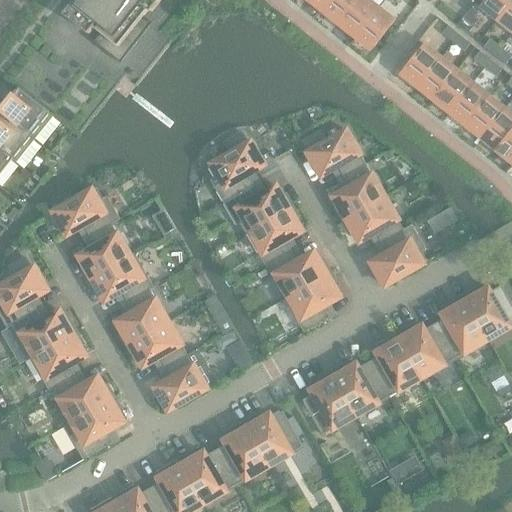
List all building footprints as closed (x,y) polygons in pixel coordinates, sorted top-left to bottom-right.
[(77,0),(70,9),(101,34),(94,43),(120,64),(153,24),(144,17),(149,11),(152,13),(163,0),(77,0)] [(307,0),(324,13),(333,0),(307,0)] [(333,0),(324,13),(340,26),(360,0),(333,0)] [(360,0),(340,26),(355,38),(379,9),(367,0),(360,0)] [(483,9),(498,21),(511,1),(511,0),(486,0),(481,7),(483,9)] [(511,1),(498,21),(511,32),(511,1)] [(475,3),(463,18),(471,24),(483,9),(481,7),(475,3)] [(395,22),(379,9),(355,38),(372,51),(395,22)] [(462,18),(456,25),(467,34),(472,26),(462,18)] [(442,33),(454,43),(459,36),(448,26),(442,33)] [(469,44),(459,36),(454,43),(464,51),(469,44)] [(485,46),(496,55),(502,47),(491,38),(485,46)] [(401,75),(418,88),(441,59),(424,45),(401,75)] [(511,57),(511,54),(502,47),(496,55),(507,64),(511,57)] [(475,59),(486,67),(493,59),(482,50),(475,59)] [(418,88),(434,101),(457,71),(441,59),(418,88)] [(504,68),(493,59),(486,67),(497,76),(504,68)] [(434,101),(450,113),(473,84),(457,71),(434,101)] [(450,113),(465,126),(489,97),(473,84),(450,113)] [(16,88),(0,108),(0,114),(34,141),(52,117),(16,88)] [(465,126),(481,139),(505,110),(489,97),(465,126)] [(481,139),(497,152),(511,133),(511,115),(505,110),(481,139)] [(15,164),(34,141),(0,114),(0,151),(10,160),(10,161),(15,164)] [(339,168),(344,178),(370,163),(348,125),(325,139),(320,130),(304,139),(312,152),(308,154),(322,177),(339,168)] [(209,180),(223,204),(254,186),(248,176),(264,166),(251,143),(248,145),(240,132),(223,142),(228,151),(207,163),(209,166),(207,167),(213,178),(209,180)] [(511,133),(497,152),(511,163),(511,133)] [(287,140),(282,143),(287,151),(292,149),(287,140)] [(0,172),(10,161),(10,160),(0,151),(0,172)] [(390,151),(384,155),(388,162),(395,158),(390,151)] [(338,213),(343,222),(389,196),(370,163),(344,178),(350,189),(334,198),(341,211),(338,213)] [(240,224),(246,234),(293,208),(286,196),(283,198),(277,187),(260,197),(254,186),(223,204),(236,226),(240,224)] [(90,237),(112,224),(120,220),(106,196),(101,199),(95,190),(54,214),(67,237),(84,227),(90,237)] [(407,227),(389,196),(343,222),(350,234),(353,232),(360,243),(376,234),(382,244),(412,226),(411,224),(407,227)] [(453,205),(430,218),(437,231),(460,218),(453,205)] [(14,208),(7,217),(11,220),(18,212),(14,208)] [(299,219),(293,208),(246,234),(265,267),(292,252),(286,242),(303,232),(296,221),(299,219)] [(164,210),(153,217),(164,237),(176,230),(164,210)] [(82,271),(89,282),(131,257),(112,224),(90,237),(96,248),(79,257),(86,269),(82,271)] [(425,248),(412,226),(382,244),(388,254),(371,264),(385,287),(428,262),(421,250),(425,248)] [(298,262),(292,252),(265,267),(284,300),(331,273),(324,262),(321,264),(314,253),(298,262)] [(122,293),(128,303),(150,290),(131,257),(89,282),(95,293),(99,291),(105,303),(122,293)] [(0,316),(7,329),(38,311),(32,301),(48,292),(35,269),(0,288),(0,316)] [(337,285),(331,273),(284,300),(304,334),(331,319),(324,307),(340,298),(334,287),(337,285)] [(488,289),(466,302),(488,342),(511,328),(511,304),(501,286),(490,293),(488,289)] [(120,336),(127,347),(169,323),(150,290),(128,303),(134,314),(117,323),(124,334),(120,336)] [(216,298),(206,303),(211,311),(221,305),(216,298)] [(445,319),(435,325),(455,361),(488,342),(466,302),(443,316),(445,319)] [(12,327),(30,359),(77,333),(70,322),(67,324),(60,312),(44,322),(38,311),(7,329),(8,330),(12,327)] [(160,359),(166,369),(187,356),(169,323),(127,347),(133,359),(137,357),(143,368),(160,359)] [(423,327),(400,341),(423,380),(455,361),(435,325),(425,331),(423,327)] [(235,331),(222,338),(240,370),(252,362),(245,349),(235,331)] [(83,344),(77,333),(30,359),(49,392),(76,377),(70,367),(86,357),(80,346),(83,344)] [(379,357),(369,363),(390,399),(423,380),(400,341),(377,354),(379,357)] [(207,390),(187,356),(166,369),(172,379),(155,389),(169,412),(207,390)] [(356,366),(334,379),(357,418),(390,399),(369,363),(358,369),(356,366)] [(487,377),(498,397),(511,390),(511,388),(502,369),(487,377)] [(68,424),(68,425),(114,398),(108,387),(105,389),(98,378),(82,388),(76,377),(49,392),(50,393),(54,391),(72,422),(68,424)] [(323,437),(357,418),(334,379),(311,392),(313,395),(302,402),(323,437)] [(121,410),(114,398),(68,425),(74,435),(70,438),(83,462),(114,444),(108,433),(124,423),(118,412),(121,410)] [(270,416),(247,429),(270,468),(303,448),(298,438),(288,421),(283,413),(272,419),(270,416)] [(293,417),(288,421),(298,438),(304,435),(293,417)] [(227,445),(216,451),(237,486),(270,468),(247,429),(225,442),(227,445)] [(470,431),(458,438),(464,449),(476,442),(470,431)] [(454,434),(441,441),(450,457),(463,450),(454,434)] [(204,453),(182,467),(204,505),(237,486),(216,451),(206,457),(204,453)] [(48,458),(36,465),(46,482),(58,475),(48,458)] [(161,483),(151,489),(163,511),(192,511),(204,505),(182,467),(159,480),(161,483)] [(399,467),(390,471),(398,485),(407,480),(399,467)] [(138,492),(116,505),(120,511),(163,511),(151,489),(140,495),(138,492)]
